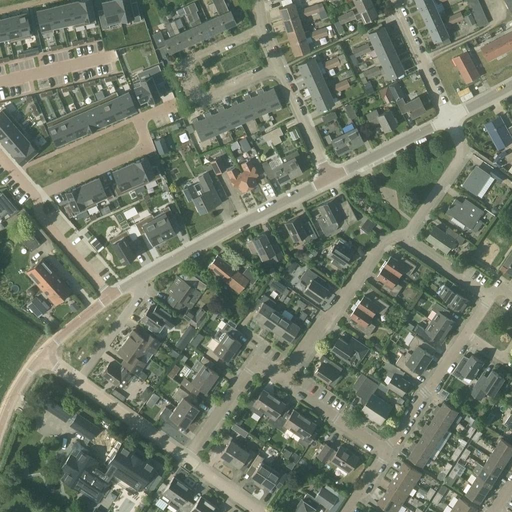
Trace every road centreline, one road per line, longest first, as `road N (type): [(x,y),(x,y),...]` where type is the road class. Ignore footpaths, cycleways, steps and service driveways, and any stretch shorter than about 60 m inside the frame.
road 1 (residential): [(137,280),(329,179)]
road 2 (residential): [(279,65),(213,96),(201,96),(187,69),(190,58),(262,27)]
road 3 (residential): [(283,382),(385,239),(408,238)]
road 4 (residential): [(283,382),(252,368),(187,459)]
road 5 (residential): [(386,451),(466,333)]
road 6 (residential): [(187,459),(78,381)]
road 7 (residential): [(408,238),(459,160),(448,121)]
road 8 (residential): [(112,296),(32,204),(31,193)]
road 9 (residential): [(448,121),(393,0)]
road 10 (residential): [(329,179),(448,121)]
road 11 (residential): [(329,179),(279,65)]
road 12 (residential): [(386,451),(283,382)]
